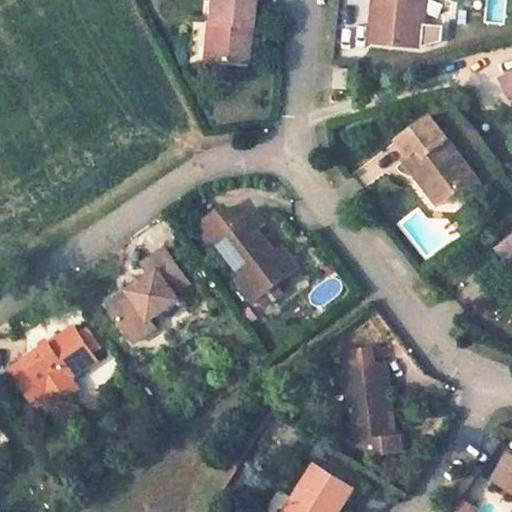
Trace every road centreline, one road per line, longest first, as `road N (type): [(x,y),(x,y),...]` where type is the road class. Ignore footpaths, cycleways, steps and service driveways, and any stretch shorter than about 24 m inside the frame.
road 1 (residential): [(280,154),(211,162),(0,307)]
road 2 (residential): [(485,386),(431,343),(280,154)]
road 3 (residential): [(280,154),(309,0)]
road 4 (residential): [(485,386),(413,511)]
